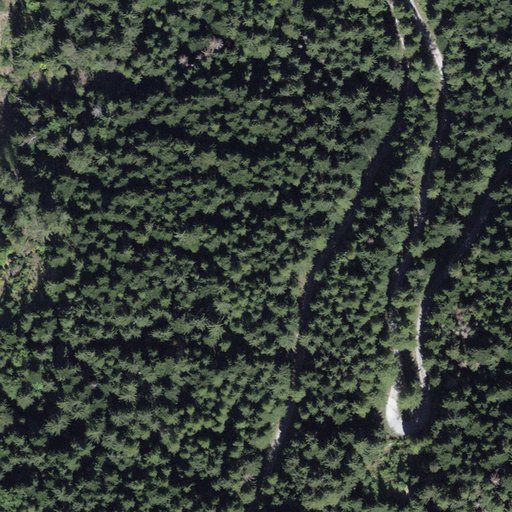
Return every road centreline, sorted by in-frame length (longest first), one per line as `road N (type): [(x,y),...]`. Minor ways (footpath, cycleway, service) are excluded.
road 1 (track): [(409,0),(446,89),(422,218),(394,293),(398,423),(414,428),(424,415),(428,307),(511,166)]
road 2 (track): [(392,0),(410,66),(403,104),(311,272),(290,406),(245,511)]
